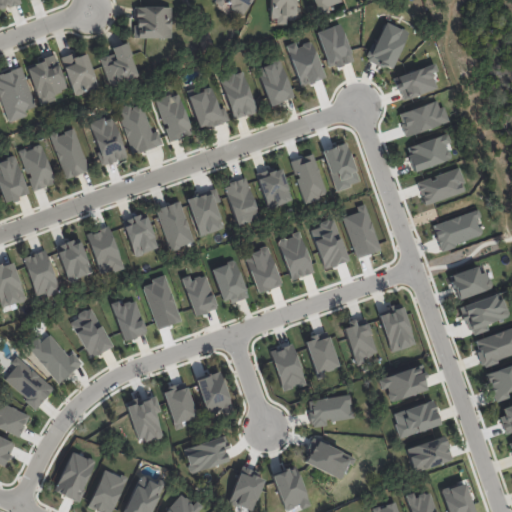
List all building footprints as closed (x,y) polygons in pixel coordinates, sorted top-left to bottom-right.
[(0,0),(0,9),(20,3),(18,0),(0,0)] [(242,16),(249,0),(215,0),(214,3),(242,16)] [(295,22),(294,0),(268,0),(269,18),(275,18),(275,23),(295,22)] [(312,0),(319,14),(328,11),(326,7),(341,0),(312,0)] [(143,37),(137,37),(137,25),(141,25),(141,20),(137,20),(138,7),(173,7),(173,18),(174,20),(174,26),(173,28),(173,38),(143,37)] [(407,32),(384,21),(366,59),(389,70),(407,32)] [(315,31),(327,69),(351,61),(339,24),(315,31)] [(322,78),(311,41),(296,46),(294,42),(285,45),(298,86),(322,78)] [(114,54),(118,53),(116,48),(130,43),(142,76),(112,87),(102,59),(114,54)] [(63,58),(74,54),(76,59),(91,54),(101,81),(96,83),(98,88),(86,93),(87,94),(81,96),(77,95),(63,58)] [(40,64),(47,62),(46,59),(56,55),(60,67),(62,66),(70,89),(65,90),(66,94),(57,97),(59,101),(43,106),(30,67),(38,64),(38,65),(40,64)] [(266,105),(290,99),(281,61),(257,66),(266,105)] [(401,101),(436,88),(431,73),(436,71),(433,63),(393,77),(401,101)] [(0,75),(2,75),(22,67),(38,107),(28,111),(30,116),(11,123),(0,94),(0,76),(1,76),(0,75)] [(232,119),(255,112),(242,70),(219,77),(232,119)] [(227,120),(223,107),(217,109),(210,87),(187,95),(198,129),(227,120)] [(154,99),(167,142),(191,134),(177,92),(154,99)] [(404,136),(446,123),(439,100),(397,113),(404,136)] [(131,154),(161,144),(156,130),(150,132),(140,102),(117,109),(131,154)] [(125,157),(111,116),(87,124),(101,165),(125,157)] [(64,179),(88,170),(73,128),(57,134),(56,130),(48,133),(64,179)] [(413,172),(451,158),(445,144),(450,142),(446,132),(406,147),(409,154),(406,155),(413,172)] [(334,191),(358,183),(345,142),(321,150),(334,191)] [(32,191),(54,182),(39,143),(17,151),(32,191)] [(290,160),(302,202),(325,195),(313,154),(290,160)] [(0,160),(0,194),(3,202),(27,195),(14,156),(0,160)] [(255,175),(266,208),(291,201),(280,167),(255,175)] [(423,205),(465,191),(457,168),(415,182),(423,205)] [(222,185),(235,225),(258,217),(245,177),(222,185)] [(185,198),(197,236),(222,228),(214,204),(219,202),(214,188),(185,198)] [(168,250),(192,243),(179,201),(155,208),(168,250)] [(356,206),(357,212),(342,217),(354,258),(379,250),(364,204),(356,206)] [(481,235),(475,218),(479,217),(477,209),(431,224),(439,249),(481,235)] [(132,256),(156,249),(146,212),(121,219),(132,256)] [(323,269),(346,261),(334,221),(310,228),(323,269)] [(123,268),(107,226),(84,234),(100,276),(123,268)] [(312,272),(299,232),(276,240),(290,280),(312,272)] [(91,272),(78,237),(54,246),(67,282),(91,272)] [(243,254),(256,293),(279,285),(267,247),(243,254)] [(34,296),(43,293),(44,296),(58,292),(44,250),(21,257),(34,296)] [(0,265),(0,305),(1,308),(25,300),(11,261),(0,265)] [(211,267),(220,303),(245,297),(236,261),(211,267)] [(491,288),(485,271),(479,273),(476,265),(448,275),(457,300),(491,288)] [(193,316),(216,308),(204,274),(189,279),(188,275),(180,278),(193,316)] [(459,304),(468,336),(487,331),(485,323),(506,317),(500,293),(459,304)] [(109,303),(122,341),(145,333),(134,300),(119,305),(117,300),(109,303)] [(401,305),(377,313),(390,352),(414,344),(401,305)] [(110,347),(91,307),(75,314),(77,318),(70,322),(87,358),(110,347)] [(341,326),(355,366),(366,362),(364,356),(376,352),(364,319),(354,323),(354,321),(341,326)] [(511,327),(472,340),(480,365),(511,355),(511,327)] [(303,339),(315,374),(337,367),(326,332),(303,339)] [(37,337),(26,346),(57,384),(81,363),(72,352),(67,356),(49,334),(40,341),(37,337)] [(281,391),(304,384),(292,344),(269,351),(281,391)] [(52,389),(16,356),(9,363),(13,367),(2,379),(34,408),(52,389)] [(511,364),(484,373),(493,401),(508,397),(506,391),(511,389),(511,364)] [(427,390),(419,365),(376,378),(380,389),(385,388),(389,401),(427,390)] [(195,378),(205,416),(230,409),(220,371),(195,378)] [(160,390),(175,430),(183,427),(181,423),(196,418),(183,382),(160,390)] [(325,425),(325,422),(352,418),(348,394),(306,400),(310,427),(325,425)] [(136,442),(161,435),(154,413),(159,411),(155,397),(125,405),(136,442)] [(399,438),(439,424),(431,400),(390,413),(399,438)] [(0,429),(17,437),(28,415),(0,402),(0,429)] [(505,434),(511,431),(511,404),(497,410),(505,434)] [(0,464),(3,466),(13,443),(0,436),(0,464)] [(227,462),(224,448),(227,447),(224,436),(182,447),(188,472),(227,462)] [(405,448),(413,472),(451,460),(443,436),(405,448)] [(339,479),(350,457),(314,440),(304,462),(339,479)] [(77,502),(94,461),(70,451),(52,491),(77,502)] [(271,474),(284,511),(299,505),(300,509),(309,506),(295,466),(271,474)] [(240,467),(227,502),(251,511),(263,476),(240,467)] [(86,507),(97,511),(110,511),(125,478),(103,468),(86,507)] [(150,511),(162,484),(138,474),(122,511),(150,511)] [(439,490),(446,511),(472,511),(463,482),(439,490)] [(434,511),(428,492),(413,497),(411,493),(404,495),(409,511),(434,511)] [(181,493),(162,511),(195,511),(198,509),(181,493)] [(371,508),(372,511),(397,511),(394,501),(371,508)]
